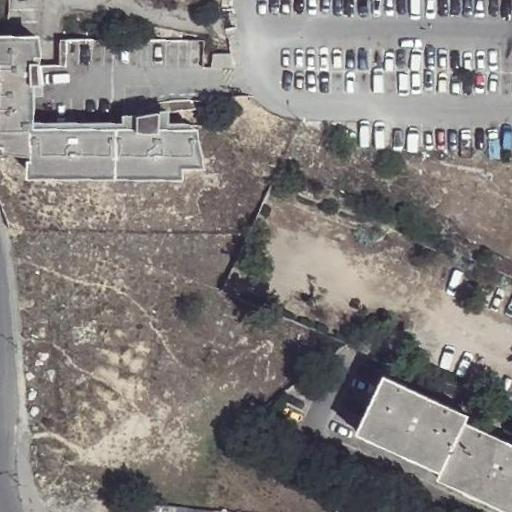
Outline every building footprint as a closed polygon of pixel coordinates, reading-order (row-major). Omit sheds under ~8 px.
[(194,127),(34,122),(34,115),(34,100),(26,100),(27,48),(41,48),(40,30),(0,30),(0,141),(36,141),(36,153),(37,173),(185,172),(185,161),(205,160),(199,127),(194,127)] [(26,100),(34,100),(35,77),(40,77),(41,48),(27,48),(26,100)] [(34,122),(194,127),(194,120),(34,115),(34,122)] [(0,153),(36,153),(36,141),(0,141),(0,153)] [(511,436),(469,418),(471,410),(385,372),(359,428),(446,470),(443,475),(511,506),(511,436)] [(206,511),(118,502),(117,511),(206,511)]
